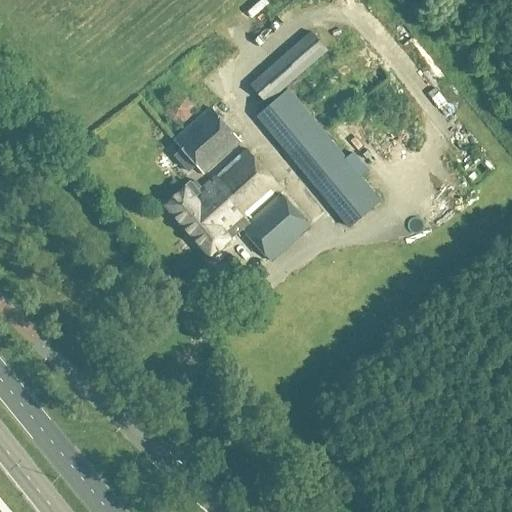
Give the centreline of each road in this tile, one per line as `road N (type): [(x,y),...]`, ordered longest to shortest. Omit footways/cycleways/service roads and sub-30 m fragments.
road 1 (unclassified): [(222,511),(123,421),(276,273)]
road 2 (primary): [(110,511),(0,374)]
